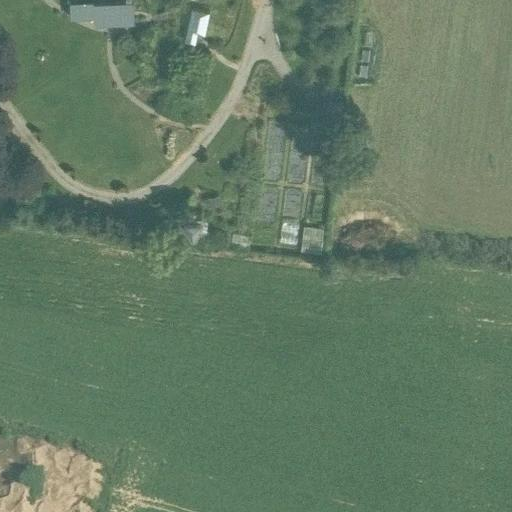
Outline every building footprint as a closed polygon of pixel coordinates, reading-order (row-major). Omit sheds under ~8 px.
[(90,0),(91,5),(109,4),(110,10),(115,10),(114,4),(132,3),(131,0),(90,0)] [(209,0),(189,0),(183,27),(194,30),(197,17),(204,19),(209,0)] [(325,89),(323,111),(340,113),(343,90),(337,90),(325,89)] [(0,153),(0,189),(0,190),(16,162),(0,153)] [(303,215),(300,240),(320,243),(323,218),(303,215)] [(232,221),(230,233),(248,237),(250,224),(232,221)]
